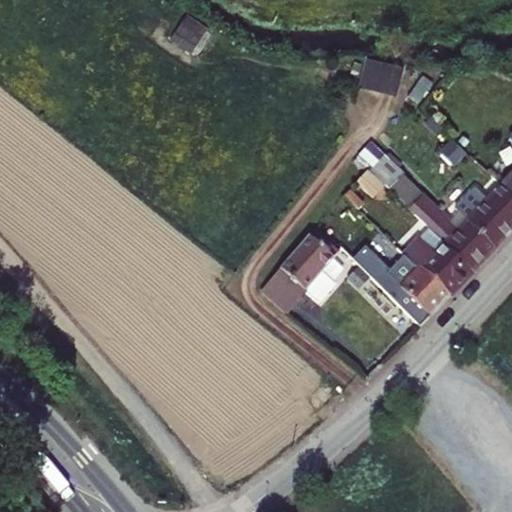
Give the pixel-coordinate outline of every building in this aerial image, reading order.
[(362,88),(404,94),(407,70),(366,64),(362,88)] [(390,146),(396,152),(419,125),(429,114),(423,109),(390,146)] [(367,172),(373,177),(396,152),(390,146),(367,172)] [(511,176),(503,185),(511,193),(511,176)] [(469,222),(496,247),(511,230),(511,193),(503,185),(469,222)] [(423,198),(410,212),(418,220),(429,230),(440,241),(473,272),(496,247),(469,222),(459,232),(423,198)] [(422,270),(450,296),(473,272),(440,241),(429,230),(419,241),(404,257),(419,272),(422,270)] [(307,290),(317,278),(324,269),(334,258),(340,252),(317,233),(311,239),(309,237),(274,277),(299,299),(307,290)] [(352,260),(372,280),(383,269),(362,250),(352,260)] [(420,328),(450,296),(422,270),(419,272),(404,257),(387,275),(398,284),(387,295),(420,328)] [(317,278),(307,290),(313,294),(340,263),(334,258),(324,269),(317,278)]
